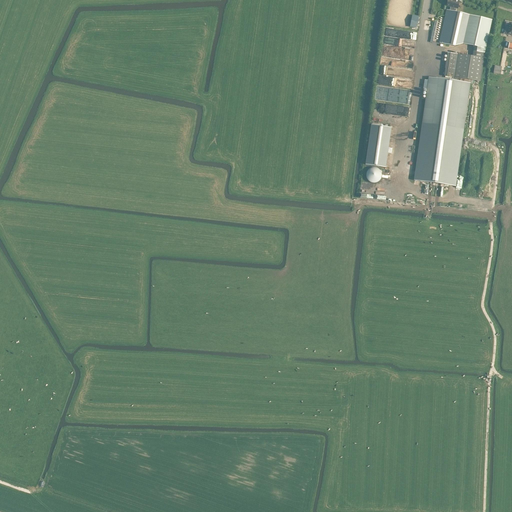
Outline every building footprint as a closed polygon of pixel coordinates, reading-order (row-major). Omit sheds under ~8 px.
[(449,10),(454,11),(455,8),(458,8),(459,1),(456,0),(447,0),(446,6),(450,7),(449,10)] [(454,11),(449,10),(447,10),(440,42),(454,46),(463,43),(473,45),(473,46),(474,47),(472,56),(447,52),(444,76),(480,81),(484,48),(485,48),(492,20),(454,11)] [(416,45),(418,29),(409,28),(409,32),(408,32),(408,34),(405,34),(405,33),(398,32),(398,33),(393,33),(392,40),(412,42),(412,44),(416,45)] [(409,58),(409,55),(383,52),(382,60),(403,63),(403,57),(409,58)] [(388,81),(389,73),(382,72),(381,80),(388,81)] [(454,186),(469,82),(430,76),(414,180),(454,186)] [(365,164),(385,167),(391,127),(371,124),(365,164)] [(370,182),(373,182),(376,182),(378,181),(380,179),(381,177),(381,174),(380,172),(379,169),(377,168),(374,167),(371,167),(369,168),(367,170),(366,173),(365,175),(366,178),(368,180),(370,182)]
